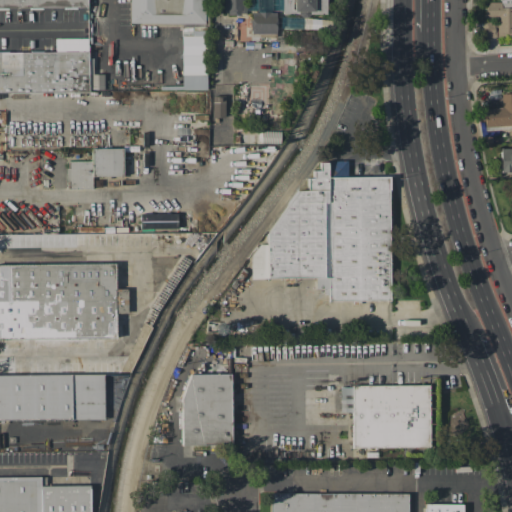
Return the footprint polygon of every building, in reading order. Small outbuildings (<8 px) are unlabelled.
[(0,0),(87,0),(88,7),(0,8),(0,0)] [(131,0),(205,0),(205,23),(131,23),(131,0)] [(223,0),(224,14),(244,15),(244,0),(223,0)] [(282,0),(282,13),(326,13),(325,0),(282,0)] [(511,36),(511,8),(500,8),(500,2),(483,2),(482,18),(496,18),(496,23),(483,23),(483,37),(511,36)] [(276,41),(276,10),(250,10),(250,33),(269,33),(269,41),(260,41),(260,52),(290,52),(290,41),(276,41)] [(236,41),(247,42),(248,16),(236,15),(236,41)] [(204,90),(205,36),(181,36),(180,90),(204,90)] [(0,52),(57,52),(56,39),(88,38),(89,91),(0,92),(0,52)] [(286,87),(293,88),(294,53),(275,52),(274,79),(286,80),(286,87)] [(483,108),(484,127),(511,125),(511,93),(501,94),(501,108),(483,108)] [(224,96),(211,96),(212,116),(224,116),(224,96)] [(245,120),(264,120),(265,105),(245,105),(245,120)] [(260,143),(279,143),(279,131),(261,131),(260,143)] [(68,161),(91,161),(91,148),(123,148),(123,176),(93,176),(93,189),(68,189),(68,181),(66,181),(66,168),(68,168),(68,161)] [(511,148),(499,148),(500,172),(511,172),(511,148)] [(389,177),(390,300),(329,300),(329,277),(267,278),(267,234),(297,191),(308,191),(308,178),(313,178),(313,171),(319,171),(319,162),(327,162),(327,161),(347,160),(347,178),(389,177)] [(176,213),(139,214),(139,229),(176,229),(176,213)] [(0,263),(0,338),(114,337),(114,314),(126,314),(125,289),(116,289),(116,263),(0,263)] [(230,444),(229,374),(190,374),(181,397),(182,445),(230,444)] [(0,419),(104,419),(103,375),(0,375),(0,419)] [(352,385),(352,447),(430,447),(429,385),(352,385)] [(0,511),(89,511),(89,485),(41,486),(41,477),(0,477),(0,511)] [(408,511),(408,494),(271,493),(271,511),(408,511)]
